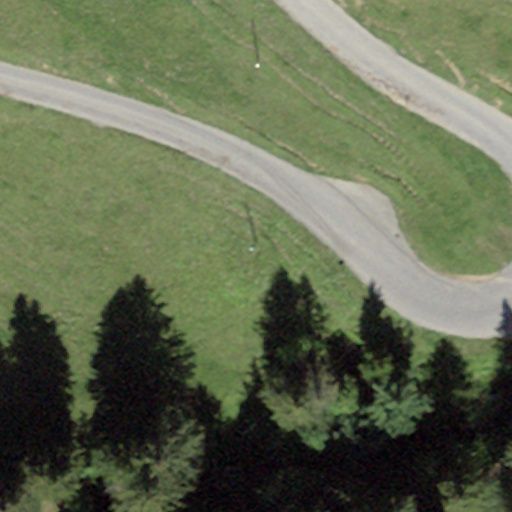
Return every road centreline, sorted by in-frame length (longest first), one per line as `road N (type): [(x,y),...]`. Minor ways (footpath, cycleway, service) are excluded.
road 1 (unclassified): [(511,312),(466,315),(427,301),(343,228),(211,145),(0,81)]
road 2 (unclassified): [(302,0),(371,60),(511,144)]
